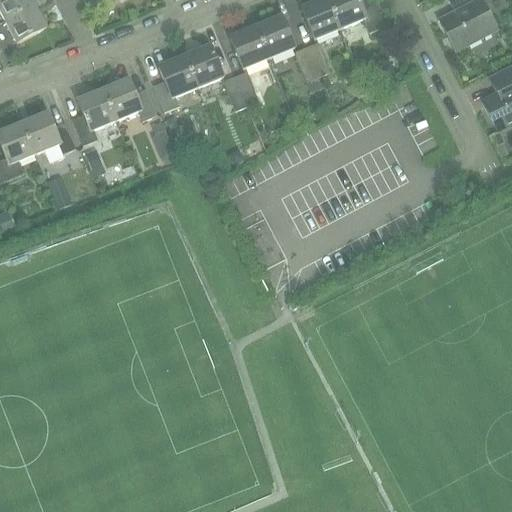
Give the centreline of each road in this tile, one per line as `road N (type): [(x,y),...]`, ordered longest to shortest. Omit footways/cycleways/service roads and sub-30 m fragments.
road 1 (unclassified): [(231,0),(0,94)]
road 2 (residential): [(511,175),(497,183),(489,171),(399,0)]
